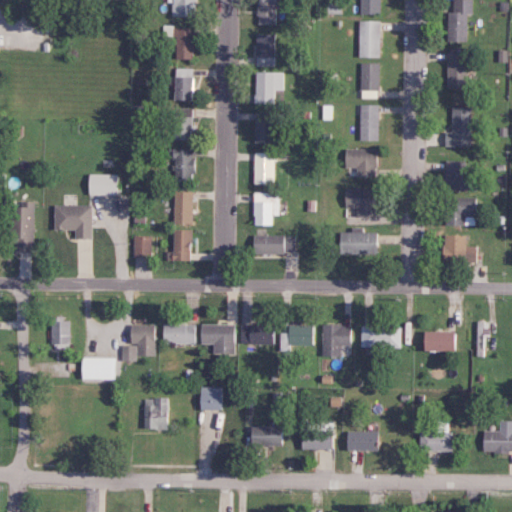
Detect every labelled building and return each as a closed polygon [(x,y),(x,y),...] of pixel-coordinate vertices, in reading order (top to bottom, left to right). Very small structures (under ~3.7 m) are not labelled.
[(166,0),(167,2),(171,2),(171,15),(195,15),(195,0),(166,0)] [(271,0),(254,0),(255,24),(272,24),(271,0)] [(358,0),(359,14),(379,14),(378,0),(358,0)] [(446,41),(465,41),(465,13),(470,13),(470,0),(451,0),(451,11),(446,11),(446,41)] [(380,20),(358,20),(359,55),(380,55),(380,20)] [(193,27),(175,27),(174,58),(192,58),(193,27)] [(255,57),(272,56),(271,34),(254,34),(255,57)] [(465,83),(466,52),(446,51),(445,83),(465,83)] [(378,90),(379,63),(361,62),(360,89),(378,90)] [(173,100),(192,100),(191,68),(173,68),(173,100)] [(281,71),(253,71),(253,103),(277,102),(277,90),(282,90),(281,71)] [(359,139),(378,140),(378,104),(359,104),(359,139)] [(449,132),(442,131),(442,145),(467,146),(468,107),(450,107),(449,132)] [(173,140),(191,139),(191,108),(172,108),(173,140)] [(253,121),(253,143),(272,143),(272,121),(253,121)] [(374,148),(343,147),(343,167),(355,167),(355,178),(373,178),(374,148)] [(191,148),(170,148),(171,180),(191,179),(191,148)] [(251,183),(273,184),(274,153),(252,152),(251,183)] [(442,190),(462,190),(462,160),(442,161),(442,190)] [(123,193),(123,173),(94,173),(94,194),(123,193)] [(371,216),(372,188),(343,187),(342,207),(355,207),(355,216),(371,216)] [(171,223),(190,223),(190,191),(172,190),(171,223)] [(279,215),(279,192),(251,192),(251,225),(273,225),(273,215),(279,215)] [(463,225),(463,215),(472,215),(472,197),(444,196),(443,225),(463,225)] [(57,229),(79,229),(79,238),(96,238),(97,204),(58,204),(57,229)] [(18,251),(36,251),(37,214),(22,214),(22,226),(12,225),(12,242),(19,242),(18,251)] [(377,254),(378,232),(361,232),(361,227),(350,226),(350,232),(337,232),(336,253),(377,254)] [(170,229),(171,261),(188,260),(188,229),(170,229)] [(154,235),(136,235),(136,256),(154,256),(154,235)] [(293,253),(293,235),(250,235),(250,253),(293,253)] [(440,235),(441,262),(475,261),(474,245),(464,246),(463,235),(440,235)] [(53,343),(73,343),(73,320),(63,320),(63,316),(53,315),(53,343)] [(475,356),(486,356),(486,321),(475,321),(475,356)] [(124,360),(139,360),(139,356),(159,355),(159,323),(134,324),(135,344),(124,344),(124,360)] [(199,343),(199,324),(166,323),(165,343),(199,343)] [(217,353),(239,353),(239,324),(205,324),(204,343),(217,343),(217,353)] [(284,332),(284,351),(293,351),(293,345),(318,345),(318,324),(293,324),(293,332),(284,332)] [(347,325),(326,324),(324,355),(346,356),(347,325)] [(278,343),(279,325),(244,325),(243,343),(278,343)] [(400,327),(359,326),(358,347),(400,348),(400,327)] [(454,351),(454,332),(420,331),(420,350),(454,351)] [(121,379),(121,357),(87,356),(87,378),(121,379)] [(227,386),(202,387),(203,410),(227,409),(227,386)] [(146,398),(147,428),(172,428),(172,397),(146,398)] [(502,430),(485,430),(485,451),(511,451),(511,420),(502,420),(502,430)] [(338,422),(305,421),(304,448),(338,449),(338,422)] [(254,426),(255,445),(289,444),(289,425),(254,426)] [(384,431),(353,430),(352,449),(384,450),(384,431)] [(458,451),(458,432),(424,431),(423,450),(458,451)]
